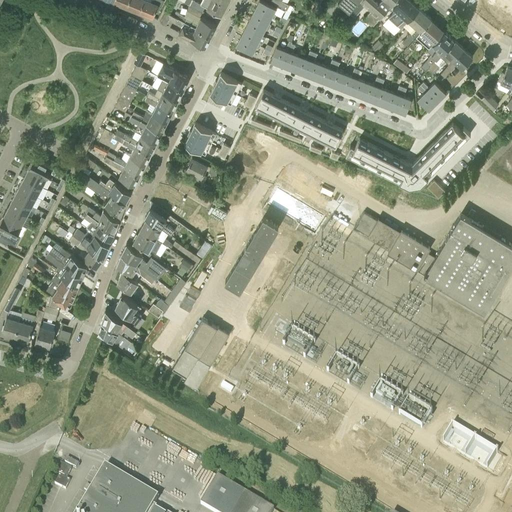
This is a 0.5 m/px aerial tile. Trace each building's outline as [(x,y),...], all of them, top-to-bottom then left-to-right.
[(129,0),(127,7),(140,12),(144,0),(129,0)] [(150,0),(144,0),(140,12),(152,17),(158,4),(161,6),(163,0),(151,0),(152,0),(150,0)] [(192,0),(190,5),(202,11),(205,6),(193,0),(192,0)] [(227,4),(218,0),(209,0),(206,7),(221,15),(227,4)] [(259,0),(255,9),(271,17),(274,19),(276,15),(273,13),(276,7),(261,0),(259,0)] [(271,0),(271,1),(287,10),(289,4),(281,0),(271,0)] [(339,3),(349,12),(357,4),(360,0),(339,0),(338,2),(339,3)] [(360,0),(371,10),(364,18),(372,26),(386,10),(395,0),(360,0)] [(407,21),(408,20),(419,7),(411,0),(399,0),(393,7),(395,10),(388,17),(400,28),(407,21)] [(511,0),(482,0),(481,6),(511,20),(511,0)] [(357,4),(349,12),(354,17),(362,8),(357,4)] [(199,17),(202,11),(190,5),(187,11),(199,17)] [(408,46),(416,36),(432,19),(419,7),(408,20),(415,27),(402,41),(408,46)] [(250,17),(270,27),(271,24),(269,23),(271,17),(255,9),(250,17)] [(190,38),(196,27),(173,15),(165,11),(160,22),(166,25),(169,19),(182,26),(179,32),(190,38)] [(173,15),(196,27),(211,35),(217,24),(201,16),(197,22),(184,16),(176,11),(173,15)] [(268,30),(270,27),(250,17),(246,26),(262,35),(265,29),(268,30)] [(429,47),(432,44),(445,31),(432,19),(416,36),(429,47)] [(241,35),(260,45),(262,42),(263,43),(266,37),(262,35),(246,26),(241,35)] [(196,27),(190,38),(205,46),(211,35),(196,27)] [(434,61),(439,56),(455,39),(445,31),(432,44),(437,48),(424,62),(429,67),(434,61)] [(259,48),(260,45),(241,35),(236,45),(252,53),(255,48),(259,48)] [(439,56),(448,64),(464,48),(455,39),(439,56)] [(271,61),(282,65),(292,41),(289,41),(285,49),(277,45),(271,61)] [(282,65),(294,70),(300,54),(292,51),(293,46),(294,42),(292,41),(282,65)] [(294,70),(305,74),(318,44),(312,41),(310,48),(311,49),(308,57),(300,54),(294,70)] [(316,78),(322,63),(314,60),(316,51),(318,51),(321,43),(318,42),(318,44),(305,74),(316,78)] [(464,48),(448,64),(441,73),(444,76),(457,62),(462,67),(473,56),(464,48)] [(134,62),(136,64),(141,66),(141,65),(146,54),(140,51),(134,62)] [(316,78),(327,82),(336,58),(334,57),(329,66),(322,63),(316,78)] [(327,82),(338,87),(344,72),(336,69),(339,59),(336,58),(327,82)] [(393,62),(400,67),(407,72),(410,68),(403,63),(397,58),(393,62)] [(361,96),(367,80),(366,80),(368,74),(360,71),(361,69),(364,62),(361,61),(359,67),(349,91),(361,96)] [(434,61),(429,67),(427,69),(432,73),(439,66),(434,61)] [(163,77),(183,87),(189,76),(174,69),(175,68),(163,63),(159,71),(157,74),(163,77)] [(136,64),(131,74),(142,80),(148,69),(147,69),(141,66),(136,64)] [(498,79),(511,86),(511,83),(511,67),(508,65),(504,72),(502,71),(498,79)] [(338,87),(349,91),(359,67),(356,66),(352,75),(344,72),(338,87)] [(383,104),(389,89),(381,86),(383,77),(385,72),(383,71),(381,76),(372,100),(383,104)] [(214,85),(210,93),(211,94),(227,102),(231,104),(242,83),(238,81),(238,80),(221,72),(217,80),(216,80),(213,84),(214,85)] [(125,85),(136,90),(139,86),(142,80),(131,74),(125,85)] [(361,96),(372,100),(381,76),(379,75),(374,83),(367,80),(361,96)] [(178,98),(183,87),(163,77),(158,87),(178,98)] [(404,85),(394,109),(406,113),(411,98),(403,95),(406,86),(408,86),(409,82),(405,80),(404,85)] [(419,83),(437,101),(446,92),(435,81),(428,88),(421,81),(419,83)] [(429,110),(437,101),(419,83),(417,85),(423,92),(417,98),(429,110)] [(383,104),(394,109),(404,85),(401,84),(396,92),(389,89),(383,104)] [(136,90),(125,85),(120,95),(131,101),(136,90)] [(178,98),(158,87),(154,94),(139,86),(136,90),(147,96),(172,109),(178,98)] [(263,89),(255,105),(256,106),(262,109),(261,111),(274,117),(275,116),(289,123),(288,124),(300,131),(301,129),(315,136),(314,138),(326,144),(327,142),(334,146),(336,142),(343,129),(332,124),(332,122),(328,120),(327,121),(306,110),(306,109),(302,107),(301,108),(279,97),(280,96),(275,93),(275,95),(263,89)] [(499,96),(496,101),(487,93),(481,99),(493,111),(502,98),(499,96)] [(127,108),(131,101),(120,95),(114,106),(126,111),(127,108)] [(167,119),(172,109),(147,96),(145,100),(155,105),(152,111),(167,119)] [(132,110),(127,108),(126,111),(131,115),(161,131),(167,119),(152,111),(147,109),(143,116),(132,110)] [(156,141),(161,131),(131,115),(129,119),(138,124),(135,130),(156,141)] [(189,135),(185,143),(201,152),(205,154),(216,133),(212,130),(197,122),(195,122),(191,130),(190,130),(188,134),(189,135)] [(355,147),(352,153),(401,178),(399,181),(409,185),(420,184),(428,176),(426,174),(465,134),(453,122),(417,159),(412,164),(405,161),(359,138),(355,147)] [(150,152),(156,141),(135,130),(132,136),(118,129),(115,133),(116,134),(150,152)] [(145,162),(150,152),(116,134),(114,138),(133,148),(129,154),(145,162)] [(139,173),(145,162),(129,154),(124,152),(121,158),(108,151),(106,155),(106,156),(139,173)] [(332,151),(330,157),(337,160),(339,154),(332,151)] [(92,171),(97,163),(86,155),(81,162),(92,171)] [(47,177),(53,166),(34,156),(28,167),(29,167),(47,177)] [(132,188),(139,173),(106,156),(104,160),(121,169),(118,176),(119,176),(118,178),(132,188)] [(186,168),(202,176),(208,165),(192,157),(186,168)] [(24,177),(42,186),(47,177),(29,167),(24,177)] [(19,186),(37,196),(42,186),(24,177),(19,186)] [(99,182),(125,202),(131,192),(114,181),(110,177),(106,183),(101,179),(99,182)] [(434,179),(427,186),(438,198),(445,190),(434,179)] [(203,181),(199,187),(209,193),(213,187),(203,181)] [(120,214),(125,202),(99,182),(95,187),(100,191),(97,197),(104,202),(120,214)] [(319,211),(274,184),(267,196),(312,223),(319,211)] [(14,196),(31,205),(37,196),(19,186),(14,196)] [(9,205),(26,215),(31,205),(14,196),(9,205)] [(4,215),(21,224),(26,215),(9,205),(4,215)] [(85,211),(114,231),(119,219),(118,219),(103,208),(100,214),(88,206),(85,211)] [(169,224),(167,226),(164,224),(167,219),(150,206),(145,216),(146,217),(161,228),(170,234),(172,235),(176,229),(169,224)] [(114,232),(114,231),(85,211),(82,215),(96,225),(92,230),(109,242),(114,232)] [(354,227),(368,235),(377,219),(364,211),(354,227)] [(387,251),(485,311),(511,265),(511,243),(500,236),(502,234),(484,222),(482,225),(461,212),(434,256),(428,252),(431,246),(401,228),(400,229),(381,217),(370,235),(389,247),(387,251)] [(0,220),(0,226),(16,235),(22,225),(21,224),(4,215),(3,215),(0,220)] [(224,280),(240,290),(279,225),(263,215),(224,280)] [(156,237),(161,228),(146,217),(140,228),(156,237)] [(108,242),(109,242),(92,230),(89,228),(85,233),(77,227),(72,234),(104,256),(109,243),(108,242)] [(162,242),(156,237),(140,228),(133,241),(150,250),(150,249),(157,252),(162,242)] [(104,257),(104,256),(72,234),(68,239),(81,249),(78,253),(82,257),(96,267),(103,256),(104,257)] [(167,245),(170,241),(165,237),(161,241),(167,245)] [(206,239),(198,251),(204,256),(213,243),(206,239)] [(121,253),(155,278),(156,279),(166,267),(151,256),(147,261),(141,257),(143,254),(127,242),(121,253)] [(182,244),(178,250),(194,260),(198,253),(182,244)] [(49,251),(83,275),(87,265),(71,253),(67,250),(63,253),(53,245),(49,251)] [(78,286),(83,275),(49,251),(45,256),(58,266),(55,269),(57,271),(78,286)] [(152,283),(155,278),(121,253),(117,263),(124,268),(122,270),(130,276),(135,270),(152,283)] [(31,255),(28,262),(32,265),(36,262),(37,260),(31,255)] [(43,273),(45,269),(36,262),(33,266),(42,274),(43,273)] [(22,273),(26,277),(30,269),(26,266),(22,273)] [(130,276),(122,270),(118,281),(131,292),(139,282),(130,276)] [(74,296),(78,286),(57,271),(51,279),(52,280),(74,296)] [(71,303),(74,296),(52,280),(46,289),(52,293),(51,293),(52,294),(52,293),(54,295),(68,304),(70,302),(71,303)] [(17,287),(15,286),(3,309),(9,312),(11,309),(21,289),(17,287)] [(177,294),(172,291),(164,301),(169,305),(177,294)] [(141,307),(134,301),(122,293),(115,306),(136,321),(133,326),(137,329),(145,319),(141,316),(137,312),(141,307)] [(58,309),(60,302),(49,294),(46,305),(58,309)] [(165,310),(169,305),(164,301),(161,298),(156,305),(154,303),(149,309),(160,318),(165,310)] [(28,339),(33,323),(34,320),(41,322),(44,311),(38,308),(36,314),(23,310),(22,312),(20,319),(15,335),(28,339)] [(102,320),(121,334),(124,331),(132,337),(137,331),(106,308),(102,320)] [(22,312),(11,309),(9,312),(8,315),(7,315),(2,331),(15,335),(20,319),(22,312)] [(198,356),(210,364),(229,332),(217,325),(217,326),(203,317),(185,347),(199,355),(198,356)] [(105,333),(119,344),(125,337),(121,334),(102,320),(99,329),(105,333)] [(40,325),(35,341),(49,346),(52,338),(55,329),(40,325)] [(62,328),(60,338),(69,340),(71,330),(62,328)] [(304,347),(310,347),(310,339),(300,339),(300,330),(291,330),(291,341),(303,341),(304,347)] [(138,347),(130,341),(127,345),(135,351),(138,347)] [(185,367),(179,376),(193,385),(199,376),(185,367)] [(373,396),(396,409),(404,394),(381,381),(373,396)] [(68,458),(66,462),(78,467),(79,463),(68,458)] [(163,511),(154,506),(158,499),(105,467),(78,511),(163,511)] [(212,511),(272,511),(274,510),(217,476),(200,505),(212,511)]
